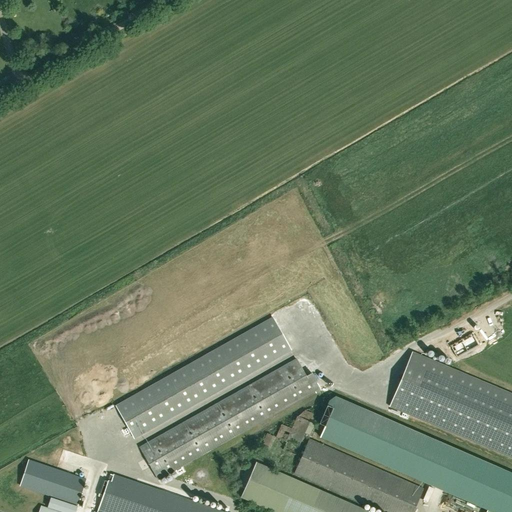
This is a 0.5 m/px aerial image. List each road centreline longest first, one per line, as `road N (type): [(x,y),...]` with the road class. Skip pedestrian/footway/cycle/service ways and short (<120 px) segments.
road 1 (unclassified): [(0,98),(168,0)]
road 2 (unclassified): [(401,349),(511,289)]
